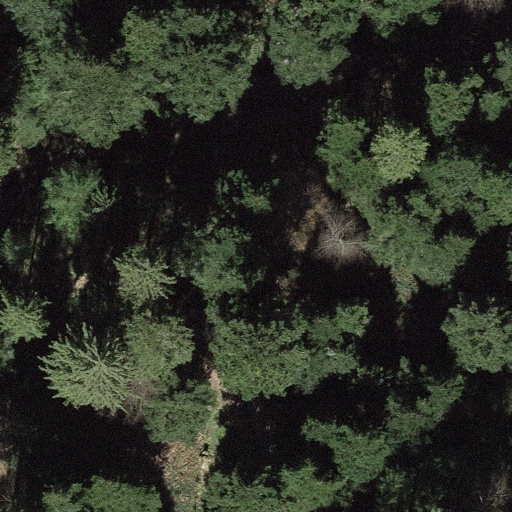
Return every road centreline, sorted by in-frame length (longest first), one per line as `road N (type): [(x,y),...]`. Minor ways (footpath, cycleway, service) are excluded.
road 1 (track): [(0,186),(268,99),(511,42)]
road 2 (track): [(511,103),(313,374),(231,511)]
